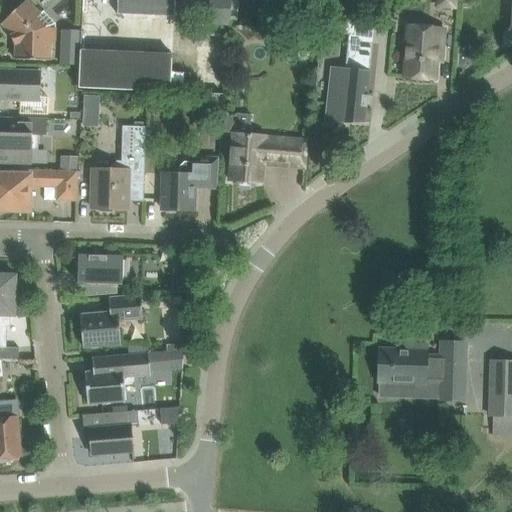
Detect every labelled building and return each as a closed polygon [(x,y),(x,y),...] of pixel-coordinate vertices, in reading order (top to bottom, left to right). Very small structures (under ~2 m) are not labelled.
[(27,0),(1,24),(12,35),(11,36),(14,45),(15,45),(15,60),(50,61),(50,41),(55,42),(55,24),(43,11),(40,14),(27,0)] [(79,88),(170,92),(174,0),(82,0),(80,50),(80,66),(79,88)] [(209,0),(208,24),(230,26),(231,0),(209,0)] [(328,17),(326,32),(354,36),(355,20),(328,17)] [(404,78),(435,80),(437,56),(442,56),(444,29),(408,26),(404,78)] [(225,32),(213,30),(209,69),(222,70),(225,32)] [(344,80),(329,79),(324,124),(346,124),(347,120),(364,122),(373,43),(348,41),(344,80)] [(60,49),(59,66),(80,66),(80,50),(60,49)] [(0,71),(0,99),(40,101),(41,73),(0,71)] [(181,75),(181,89),(220,92),(220,77),(181,75)] [(0,163),(32,164),(32,150),(38,150),(38,136),(47,136),(47,119),(0,117),(0,122),(0,163)] [(91,208),(100,208),(99,212),(112,212),(112,209),(127,209),(128,186),(144,186),(146,127),(122,126),(121,162),(117,162),(111,167),(111,171),(92,170),(91,208)] [(233,134),(233,139),(229,181),(237,181),(240,186),(250,187),(254,183),(261,183),(263,164),(304,168),(306,141),(265,138),(265,136),(233,134)] [(217,189),(219,159),(194,158),(194,162),(179,161),(179,174),(163,174),(162,210),(166,210),(166,214),(176,214),(176,210),(194,211),(195,188),(217,189)] [(7,210),(29,210),(29,185),(58,186),(58,199),(76,200),(77,171),(12,170),(11,176),(0,175),(0,212),(2,212),(5,211),(6,210),(7,210)] [(114,285),(122,285),(123,257),(78,256),(78,284),(86,284),(86,295),(82,296),(82,297),(102,295),(117,294),(117,292),(114,293),(114,285)] [(190,259),(175,259),(174,259),(173,293),(189,292),(190,259)] [(16,276),(0,275),(0,359),(19,360),(19,348),(7,347),(7,326),(11,326),(11,316),(15,316),(16,276)] [(109,298),(110,313),(80,315),(83,347),(121,344),(120,328),(127,328),(130,325),(130,320),(143,319),(141,296),(109,298)] [(378,382),(379,382),(387,382),(387,387),(413,388),(413,383),(440,384),(440,400),(464,401),(465,363),(442,362),(442,359),(427,358),(427,345),(407,345),(407,350),(379,349),(378,382)] [(169,352),(170,370),(181,369),(183,369),(184,351),(169,352)] [(85,373),(88,404),(126,401),(124,385),(131,385),(134,381),(134,377),(151,376),(149,353),(93,358),(94,372),(85,373)] [(490,416),(511,416),(511,362),(492,362),(490,416)] [(0,458),(22,457),(18,416),(17,407),(16,402),(0,403),(0,458)] [(179,423),(180,407),(160,409),(161,425),(179,423)] [(90,428),(91,439),(92,456),(133,452),(130,426),(139,425),(138,411),(100,414),(100,415),(101,415),(102,427),(90,428)]
